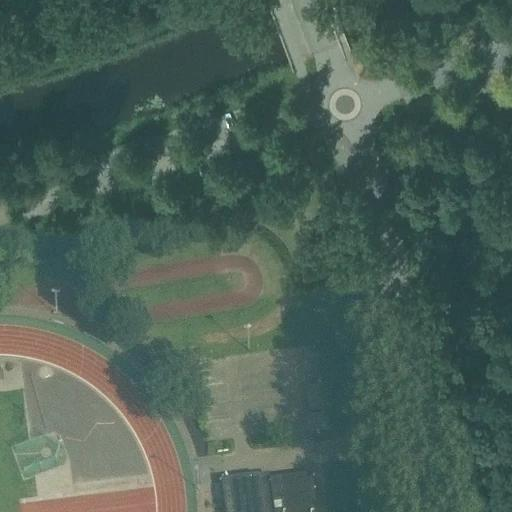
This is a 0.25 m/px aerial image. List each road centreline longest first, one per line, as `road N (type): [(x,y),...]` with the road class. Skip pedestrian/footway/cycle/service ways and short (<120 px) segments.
road 1 (unclassified): [(427,511),(399,297),(346,103)]
road 2 (unclassified): [(0,216),(346,103)]
road 3 (unclassified): [(346,103),(511,55)]
